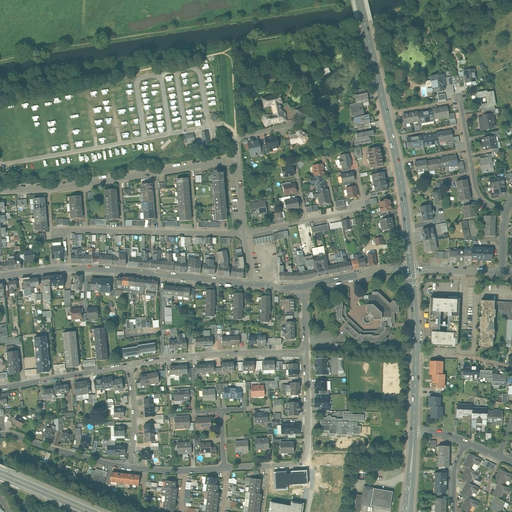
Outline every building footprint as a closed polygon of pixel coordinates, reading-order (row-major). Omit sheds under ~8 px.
[(474,69),(464,71),(464,76),(459,77),(460,81),(465,81),(466,83),(475,81),(474,69)] [(444,74),(430,76),(431,80),(433,91),(433,93),(444,91),(443,86),(442,84),(447,84),(446,78),(445,78),(444,74)] [(363,89),(359,90),(356,91),(355,93),(358,105),(362,104),(362,107),(368,106),(365,90),(363,89)] [(480,108),(494,105),(496,105),(493,91),(487,92),(487,91),(476,93),(476,94),(474,94),(476,105),(478,105),(479,108),(480,108)] [(282,113),(280,103),(281,103),(280,95),(262,99),(264,107),(272,105),(274,115),(267,116),(270,124),(271,124),(285,120),(284,112),(282,113)] [(362,104),(352,106),(356,126),(359,125),(360,129),(358,129),(359,131),(364,130),(363,124),(370,123),(368,115),(363,116),(362,114),(364,114),(362,104)] [(447,107),(432,109),(432,110),(434,119),(448,116),(448,114),(447,107)] [(303,109),(297,111),(298,118),(305,116),(303,109)] [(432,110),(417,113),(419,121),(419,122),(434,120),(434,119),(432,110)] [(414,113),(412,113),(410,113),(412,122),(413,122),(417,121),(417,122),(417,121),(419,121),(417,113),(417,112),(414,113)] [(406,114),(402,115),(404,124),(406,123),(406,124),(406,123),(410,123),(412,122),(410,113),(408,114),(406,114)] [(485,115),(483,116),(483,117),(478,118),(480,126),(482,125),(483,130),(487,130),(488,130),(489,129),(489,128),(494,127),(493,122),(494,122),(492,114),(485,115)] [(372,131),(364,132),(364,130),(359,131),(359,134),(357,134),(358,138),(356,138),(354,141),(355,145),(356,144),(356,145),(371,142),(370,138),(369,138),(368,136),(373,135),(373,131),(372,131)] [(451,130),(436,133),(436,134),(438,142),(453,140),(452,138),(451,130)] [(301,131),(298,132),(298,134),(289,136),(290,140),(291,144),(293,143),(301,141),(304,143),(307,138),(306,135),(301,131)] [(422,137),(423,145),(423,146),(427,145),(427,144),(434,143),(435,144),(438,143),(438,142),(436,134),(422,137)] [(422,136),(407,139),(408,148),(423,145),(422,137),(422,136)] [(490,137),(487,137),(487,138),(481,139),(482,145),(496,142),(495,136),(490,137)] [(272,137),(269,137),(269,138),(265,139),(266,146),(267,152),(268,152),(272,151),(271,147),(274,147),(274,148),(278,147),(276,137),(272,138),(272,137)] [(290,140),(285,141),(286,148),(290,148),(293,143),(291,144),(290,140)] [(258,141),(248,143),(250,154),(252,155),(253,154),(254,153),(260,151),(259,147),(258,141)] [(379,148),(367,150),(371,168),(383,166),(381,158),(382,158),(381,155),(379,148)] [(348,154),(340,156),(341,159),(339,160),(340,165),(342,165),(343,168),(349,167),(351,167),(348,154)] [(456,155),(441,158),(441,159),(442,167),(457,165),(457,163),(456,155)] [(486,158),(479,159),(480,164),(481,164),(483,173),(493,171),(491,157),(486,158)] [(436,161),(433,161),(432,161),(426,162),(426,163),(428,170),(428,171),(443,168),(442,167),(441,159),(437,160),(436,161)] [(423,161),(415,163),(416,172),(417,172),(428,170),(426,163),(423,163),(423,161)] [(322,164),(313,166),(315,177),(323,175),(323,176),(324,175),(322,164)] [(292,166),(282,168),(284,177),(294,175),(292,166)] [(223,173),(217,173),(217,172),(216,171),(214,171),(214,172),(214,173),(212,173),(212,182),(213,182),(224,181),(223,173)] [(376,174),(370,175),(372,183),(373,183),(385,180),(384,172),(382,173),(376,174)] [(353,173),(341,175),(342,183),(350,181),(354,181),(353,173)] [(315,177),(310,178),(312,185),(315,184),(317,191),(325,189),(323,176),(323,175),(315,177)] [(501,178),(489,180),(490,186),(504,183),(503,181),(503,177),(501,178)] [(188,178),(176,179),(177,188),(188,187),(188,178)] [(385,180),(373,183),(374,185),(373,185),(374,190),(375,190),(375,193),(377,193),(387,191),(386,187),(387,187),(387,183),(386,184),(385,180)] [(466,180),(456,182),(460,201),(463,201),(469,200),(470,199),(466,180)] [(224,181),(213,182),(214,206),(225,205),(224,181)] [(504,183),(490,186),(490,188),(493,187),(495,194),(496,194),(505,192),(504,183)] [(148,184),(145,184),(145,185),(141,185),(141,194),(143,194),(152,193),(152,184),(148,184)] [(291,185),(284,186),(284,187),(285,194),(296,192),(294,184),(291,185)] [(188,187),(177,188),(178,196),(189,195),(188,187)] [(355,187),(347,188),(349,198),(356,197),(355,193),(356,193),(356,192),(355,187)] [(317,191),(312,192),(313,199),(318,198),(320,205),(320,204),(329,203),(330,203),(327,189),(325,189),(317,191)] [(116,190),(105,191),(106,205),(117,204),(116,190)] [(440,190),(431,193),(434,203),(443,200),(440,190)] [(152,193),(143,194),(144,203),(153,202),(152,193)] [(189,195),(178,196),(178,204),(190,204),(189,195)] [(290,200),(285,201),(285,204),(283,206),(286,208),(287,211),(289,210),(293,212),(295,209),(299,208),(297,198),(290,200)] [(387,200),(383,200),(384,202),(379,203),(380,208),(379,208),(380,211),(381,211),(381,213),(388,211),(391,211),(389,201),(387,201),(387,200)] [(144,203),(142,203),(143,211),(144,211),(154,211),(153,202),(144,203)] [(264,202),(249,204),(251,213),(251,214),(251,215),(252,215),(252,216),(266,213),(264,202)] [(81,203),(70,204),(70,211),(81,211),(81,203)] [(117,204),(106,205),(107,220),(118,219),(117,204)] [(190,204),(178,204),(179,213),(190,212),(190,204)] [(225,205),(214,206),(216,221),(226,220),(225,205)] [(430,205),(419,207),(422,222),(433,220),(430,205)] [(464,207),(463,207),(465,219),(466,218),(465,217),(475,216),(475,217),(476,217),(473,205),(470,206),(464,207)] [(81,211),(70,211),(71,219),(82,218),(81,211)] [(154,211),(144,211),(144,213),(141,213),(141,216),(141,217),(141,218),(141,219),(142,219),(144,219),(154,219),(154,211)] [(190,212),(179,213),(180,221),(190,220),(190,216),(190,212)] [(45,214),(34,215),(35,223),(46,222),(45,214)] [(494,216),(484,216),(484,236),(494,236),(494,233),(494,220),(494,217),(494,216)] [(383,219),(380,220),(383,231),(393,229),(392,224),(391,218),(390,218),(383,219)] [(349,220),(342,221),(344,230),(350,229),(350,226),(349,220)] [(46,222),(35,223),(36,231),(47,230),(46,222)] [(324,225),(311,228),(312,233),(325,231),(324,225)] [(432,229),(421,231),(422,235),(421,237),(423,238),(423,242),(434,240),(434,239),(433,240),(432,234),(433,234),(432,229)] [(273,235),(253,239),(254,245),(274,241),(274,240),(273,235)] [(434,240),(423,242),(425,252),(436,250),(434,240)] [(492,250),(472,249),(472,251),(471,260),(492,260),(492,250)] [(33,251),(24,252),(25,262),(35,261),(34,257),(35,257),(34,255),(33,251)] [(132,251),(131,258),(129,258),(129,266),(137,267),(138,259),(135,258),(136,252),(132,251)] [(375,253),(371,254),(371,252),(367,252),(369,266),(377,265),(375,253)] [(456,252),(449,252),(448,259),(448,262),(456,263),(456,261),(456,252)] [(325,253),(303,258),(305,266),(307,266),(306,261),(311,260),(319,258),(326,257),(325,253)] [(364,259),(360,260),(360,258),(359,253),(356,254),(356,255),(359,268),(366,267),(364,259)] [(356,254),(353,254),(350,256),(351,261),(353,269),(359,268),(356,255),(356,254)] [(8,261),(7,261),(7,262),(8,270),(15,269),(14,256),(13,256),(13,261),(11,261),(8,261)] [(319,258),(322,276),(329,275),(328,267),(326,257),(319,258)] [(322,276),(319,258),(311,260),(315,278),(322,276)] [(315,278),(311,260),(306,261),(307,266),(308,271),(306,271),(308,279),(315,278)] [(350,262),(347,262),(347,261),(344,262),(344,263),(345,271),(352,270),(350,262)] [(331,266),(328,267),(329,275),(339,272),(337,264),(331,266)] [(297,273),(294,273),(294,270),(295,270),(294,266),(290,266),(292,273),(292,281),(299,280),(297,273)] [(300,273),(297,273),(299,280),(301,280),(308,279),(306,271),(305,271),(300,273)] [(63,275),(49,277),(50,287),(64,286),(63,275)] [(82,275),(74,275),(74,284),(76,284),(76,290),(81,291),(81,284),(82,284),(82,275)] [(49,277),(41,278),(42,286),(46,285),(46,287),(50,287),(49,277)] [(38,278),(30,279),(30,287),(33,287),(39,286),(38,278)] [(30,289),(30,287),(30,279),(22,281),(22,284),(21,284),(22,290),(24,290),(30,289)] [(100,280),(91,279),(90,286),(90,290),(91,290),(99,291),(100,280)] [(110,280),(100,280),(99,291),(99,292),(105,292),(105,293),(110,293),(110,291),(110,280)] [(16,281),(8,282),(9,289),(10,294),(14,294),(14,288),(17,288),(16,281)] [(174,287),(164,286),(163,290),(162,291),(162,293),(162,294),(163,294),(163,295),(167,295),(167,297),(171,297),(172,295),(173,295),(174,287)] [(390,304),(378,292),(372,293),(372,295),(368,295),(368,296),(364,296),(364,299),(368,299),(368,306),(367,306),(366,306),(366,313),(368,313),(368,315),(369,315),(372,318),(372,319),(373,319),(373,320),(380,320),(380,324),(381,323),(381,328),(390,328),(392,328),(392,327),(392,323),(394,323),(394,313),(398,313),(398,306),(393,301),(390,304)] [(430,297),(428,345),(457,346),(459,299),(430,297)] [(294,299),(287,300),(286,298),(283,298),(282,300),(282,306),(283,307),(285,307),(285,312),(293,312),(294,312),(294,299)] [(511,315),(511,302),(494,301),(493,310),(501,310),(500,316),(506,316),(506,319),(511,320),(511,315)] [(342,303),(337,304),(337,306),(336,306),(336,314),(335,314),(335,320),(339,324),(343,320),(346,322),(348,320),(344,317),(344,314),(346,314),(345,306),(342,306),(342,303)] [(97,308),(88,309),(89,313),(88,313),(88,318),(89,318),(94,318),(98,318),(97,308)] [(80,309),(70,310),(71,311),(70,313),(70,315),(71,316),(72,319),(81,318),(81,314),(80,309)] [(294,322),(286,322),(286,327),(281,327),(282,331),(283,331),(294,331),(294,322)] [(350,335),(357,328),(351,323),(349,325),(348,324),(343,329),(350,335)] [(104,328),(93,329),(95,345),(106,344),(104,328)] [(357,328),(350,335),(358,343),(362,343),(361,341),(362,333),(357,328)] [(362,333),(361,341),(375,341),(375,344),(382,344),(387,339),(385,337),(390,332),(390,328),(381,328),(381,329),(377,333),(362,333)] [(238,330),(230,331),(230,337),(231,346),(240,345),(239,337),(238,337),(238,330)] [(294,331),(283,331),(283,336),(286,335),(286,340),(295,339),(294,331)] [(65,351),(77,350),(76,342),(77,342),(76,339),(75,332),(63,333),(65,351)] [(186,339),(181,340),(181,334),(177,334),(177,340),(178,349),(186,348),(186,339)] [(36,356),(48,355),(47,347),(48,347),(47,344),(46,337),(34,338),(36,356)] [(230,337),(222,337),(222,346),(231,346),(230,337)] [(257,337),(249,337),(249,345),(257,345),(257,337)] [(266,337),(257,337),(257,345),(266,345),(266,337)] [(204,338),(195,339),(195,347),(204,347),(204,338)] [(210,338),(204,338),(204,347),(213,346),(212,338),(210,338)] [(177,340),(168,341),(169,350),(178,349),(177,340)] [(106,344),(95,345),(97,361),(108,360),(106,344)] [(138,347),(139,354),(156,352),(155,344),(138,346),(138,347)] [(139,354),(138,347),(123,350),(124,358),(139,355),(139,354)] [(77,350),(65,351),(67,368),(78,367),(78,359),(78,357),(77,357),(77,350)] [(8,363),(19,362),(18,351),(14,352),(7,353),(8,363)] [(48,355),(36,356),(38,373),(49,372),(49,364),(49,361),(48,362),(48,355)] [(328,358),(315,359),(315,365),(314,365),(314,364),(314,370),(315,370),(316,375),(315,375),(315,376),(328,375),(328,359),(328,358)] [(433,375),(442,375),(442,362),(430,361),(430,375),(433,375)] [(19,362),(8,363),(9,373),(20,372),(19,362)] [(204,364),(196,365),(196,369),(196,374),(205,373),(204,364)] [(213,364),(204,364),(205,373),(214,373),(213,364)] [(187,365),(178,366),(179,375),(187,374),(187,365)] [(178,366),(169,366),(170,375),(179,375),(178,366)] [(492,370),(478,370),(478,378),(486,378),(486,381),(492,381),(492,374),(492,370)] [(500,374),(492,374),(492,381),(491,385),(492,385),(493,385),(499,386),(499,385),(500,385),(500,386),(505,386),(506,374),(503,374),(503,372),(501,372),(500,374)] [(157,373),(148,375),(150,384),(159,383),(157,373)] [(148,375),(139,376),(141,386),(150,384),(148,375)] [(442,375),(433,375),(432,387),(435,388),(441,388),(444,388),(444,375),(442,375)] [(112,377),(103,379),(104,389),(113,387),(112,381),(112,377)] [(103,379),(94,381),(95,390),(104,389),(103,379)] [(121,379),(112,381),(113,387),(114,391),(123,389),(121,379)] [(277,381),(265,381),(265,383),(266,390),(278,389),(277,381)] [(326,381),(315,382),(315,385),(314,385),(314,388),(315,388),(315,391),(326,390),(326,381)] [(87,382),(80,383),(82,394),(88,393),(87,382)] [(80,383),(74,384),(76,395),(82,394),(80,383)] [(67,385),(54,387),(55,389),(56,395),(64,394),(64,393),(68,392),(67,385)] [(263,386),(251,387),(252,397),(264,396),(263,386)] [(231,388),(231,399),(234,399),(235,398),(238,398),(241,398),(241,394),(241,391),(241,388),(240,388),(231,388)] [(55,389),(43,390),(44,394),(43,394),(43,397),(44,397),(45,400),(56,398),(56,395),(55,389)] [(189,389),(174,390),(175,394),(174,394),(174,401),(175,401),(175,400),(179,400),(179,401),(181,400),(181,402),(182,402),(182,400),(189,400),(189,389)] [(215,390),(202,390),(203,400),(215,400),(215,390)] [(435,397),(429,397),(429,407),(431,407),(431,418),(442,418),(442,407),(439,407),(440,398),(440,397),(435,397)] [(328,398),(315,398),(315,403),(316,403),(316,407),(328,407),(328,398)] [(153,399),(144,399),(145,408),(154,407),(153,399)] [(298,403),(287,403),(287,416),(298,416),(298,411),(300,411),(300,407),(298,407),(298,403)] [(472,405),(457,404),(457,417),(462,418),(463,413),(472,414),(472,408),(472,405)] [(154,407),(145,408),(145,417),(155,416),(154,412),(159,412),(158,407),(154,407)] [(124,408),(114,409),(114,417),(124,417),(124,408)] [(487,408),(472,408),(472,414),(472,418),(476,418),(476,423),(481,423),(482,419),(486,419),(487,411),(487,408)] [(493,412),(487,411),(486,419),(486,422),(493,422),(493,423),(501,423),(501,426),(502,417),(502,412),(496,412),(496,410),(493,410),(493,412)] [(260,413),(255,413),(255,422),(267,422),(267,413),(260,413)] [(25,420),(16,416),(12,423),(16,425),(21,428),(25,420)] [(349,419),(335,419),(335,418),(331,418),(331,416),(327,416),(327,417),(322,417),(322,421),(320,420),(320,425),(322,425),(321,431),(329,431),(329,434),(336,434),(336,433),(341,433),(341,435),(348,436),(348,433),(352,433),(352,434),(360,435),(360,427),(357,427),(357,421),(349,421),(349,419)] [(182,417),(176,417),(176,418),(175,418),(175,429),(184,428),(184,429),(185,429),(185,428),(189,428),(189,423),(189,417),(188,417),(182,417)] [(210,418),(195,419),(196,423),(196,429),(197,429),(210,428),(210,418)] [(156,424),(144,425),(145,433),(154,432),(154,429),(159,428),(159,424),(163,423),(163,422),(156,423),(156,424)] [(299,424),(281,424),(281,434),(299,434),(299,424)] [(55,429),(46,427),(44,437),(52,439),(55,430),(55,429)] [(124,427),(114,427),(115,435),(124,435),(124,427)] [(71,434),(63,432),(60,442),(69,444),(71,434)] [(154,432),(145,433),(146,442),(155,441),(154,432)] [(90,439),(82,437),(80,447),(88,449),(90,439)] [(268,439),(256,439),(256,449),(264,448),(264,449),(268,449),(269,448),(268,442),(268,439)] [(248,441),(235,442),(236,452),(248,451),(248,441)] [(286,442),(286,443),(280,444),(280,445),(280,453),(294,453),(293,443),(290,443),(290,442),(286,442)] [(191,443),(177,444),(177,454),(191,453),(191,446),(191,443)] [(200,443),(200,444),(200,453),(211,453),(211,456),(216,455),(216,447),(211,448),(210,443),(200,443)] [(125,445),(115,446),(115,454),(125,454),(125,445)] [(449,447),(438,446),(438,457),(449,457),(449,454),(449,447)] [(152,459),(151,451),(141,451),(141,459),(145,459),(152,459)] [(477,458),(469,454),(463,466),(467,468),(475,472),(478,465),(479,465),(482,460),(477,458)] [(449,457),(438,457),(438,467),(439,467),(445,467),(448,467),(448,460),(449,460),(449,457)] [(475,472),(467,468),(461,479),(467,482),(469,483),(472,477),(475,478),(473,482),(479,485),(481,480),(477,478),(480,474),(475,472)] [(287,471),(274,472),(275,490),(287,489),(287,485),(308,484),(307,470),(291,471),(292,476),(287,476),(287,471)] [(511,478),(511,475),(501,470),(495,482),(499,484),(503,486),(506,479),(511,482),(511,478)] [(119,473),(112,472),(110,482),(117,483),(119,473)] [(126,474),(119,473),(117,483),(124,484),(126,474)] [(439,473),(435,473),(435,483),(446,483),(446,482),(445,482),(446,473),(445,473),(439,473)] [(133,474),(126,474),(124,484),(131,484),(133,474)] [(140,475),(133,474),(131,484),(138,485),(140,475)] [(97,475),(94,475),(93,480),(104,483),(106,478),(103,477),(100,476),(97,475)] [(216,478),(206,477),(205,484),(207,484),(215,485),(216,478)] [(260,480),(250,478),(250,479),(246,478),(245,484),(250,484),(249,486),(259,487),(260,480)] [(175,482),(165,481),(164,488),(166,488),(174,489),(175,482)] [(469,483),(467,482),(461,494),(467,497),(469,498),(472,492),(476,494),(479,489),(469,483)] [(446,483),(435,483),(435,493),(436,493),(442,493),(445,493),(445,485),(446,485),(446,483)] [(215,485),(207,484),(206,491),(208,492),(216,493),(217,486),(215,485)] [(503,486),(499,484),(493,495),(497,497),(501,499),(504,493),(509,495),(511,490),(503,486)] [(259,487),(249,486),(249,493),(251,493),(258,494),(259,487)] [(374,488),(364,486),(362,496),(360,505),(371,507),(371,506),(374,489),(374,488)] [(174,489),(166,488),(165,495),(176,496),(176,489),(174,489)] [(393,492),(374,489),(371,506),(389,510),(393,492)] [(216,493),(208,492),(207,498),(217,500),(218,493),(216,493)] [(258,494),(251,493),(250,500),(260,501),(260,494),(258,494)] [(176,496),(165,495),(165,502),(175,503),(176,496)] [(362,496),(357,495),(354,511),(353,511),(358,511),(360,505),(362,496)] [(469,498),(467,497),(461,509),(466,511),(469,511),(472,507),(476,509),(479,503),(469,498)] [(501,499),(497,497),(491,509),(495,511),(500,511),(505,502),(501,499)] [(217,500),(207,498),(207,505),(217,507),(217,500)] [(260,501),(250,500),(246,499),(245,499),(244,506),(245,506),(249,507),(259,508),(260,501)] [(273,503),(270,511),(300,511),(302,503),(291,501),(290,507),(286,506),(286,505),(273,503)] [(175,503),(165,502),(164,509),(168,509),(174,510),(175,503)]
